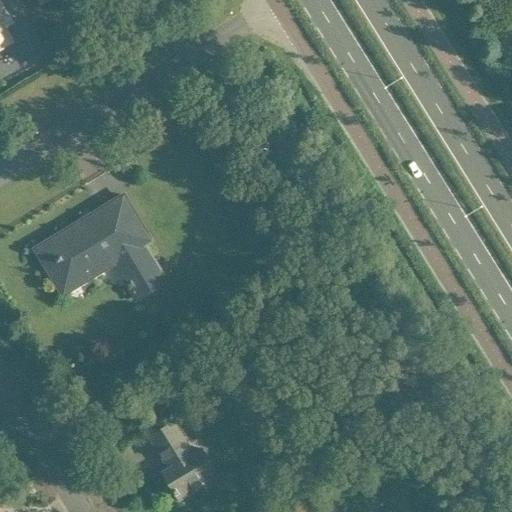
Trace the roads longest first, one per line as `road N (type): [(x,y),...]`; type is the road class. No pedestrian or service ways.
road 1 (unclassified): [(276,4),(511,381)]
road 2 (primary): [(315,0),(511,313)]
road 3 (residential): [(0,175),(276,4)]
road 4 (primary): [(511,230),(370,0)]
road 5 (unclassified): [(511,161),(410,0)]
road 6 (residential): [(79,511),(0,381)]
